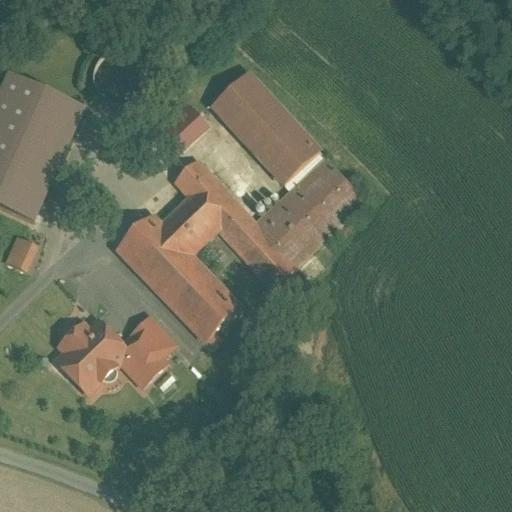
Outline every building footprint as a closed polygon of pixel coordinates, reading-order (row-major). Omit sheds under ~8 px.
[(437,0),(418,0),(431,9),(437,0)] [(146,93),(148,83),(146,73),(140,64),(131,58),(121,57),(111,59),(102,65),(96,74),(95,84),(97,94),(103,103),(112,108),(122,110),(132,108),(141,102),(146,93)] [(322,159),(249,80),(214,113),(286,191),(322,159)] [(86,118),(12,84),(0,109),(0,212),(35,229),(86,118)] [(188,108),(153,141),(155,143),(165,154),(167,156),(202,124),(188,108)] [(165,154),(155,143),(148,150),(158,160),(165,154)] [(322,159),(286,191),(294,199),(329,167),(322,159)] [(294,199),(258,232),(199,167),(176,189),(190,204),(163,231),(154,222),(119,256),(158,297),(193,263),(220,237),(287,310),(310,288),(296,272),(366,207),(329,167),(294,199)] [(13,242),(1,269),(23,279),(36,252),(13,242)] [(243,315),(193,263),(158,297),(208,349),(211,347),(215,351),(222,344),(218,340),(243,315)] [(176,351),(152,325),(134,342),(136,343),(125,354),(132,361),(122,370),(144,393),(168,370),(163,365),(176,351)] [(91,336),(85,331),(61,354),(67,359),(58,368),(90,401),(122,370),(132,361),(125,354),(100,328),(91,336)] [(306,368),(297,370),(300,393),(310,391),(306,368)]
